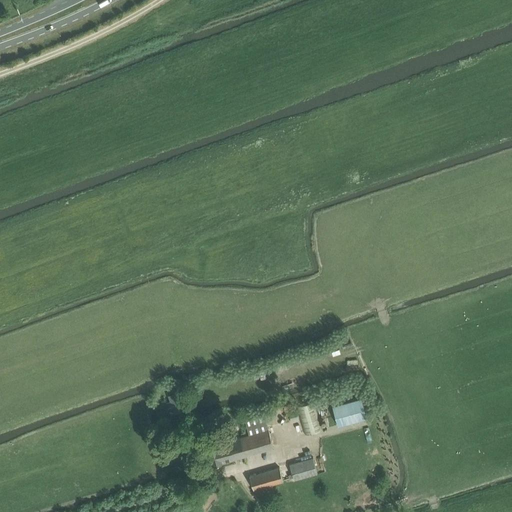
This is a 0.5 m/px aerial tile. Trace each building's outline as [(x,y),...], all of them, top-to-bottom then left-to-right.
[(189,399),(183,401),(180,391),(168,395),(173,413),(191,407),(189,399)] [(361,396),(332,404),(338,425),(367,417),(361,396)] [(322,430),(313,401),(297,406),(305,434),(322,430)] [(217,442),(216,439),(206,442),(207,445),(212,465),(274,448),(264,412),(244,417),(249,434),(217,442)] [(313,457),(289,464),(294,480),(318,473),(313,457)] [(279,467),(250,475),(253,489),(283,481),(279,467)]
